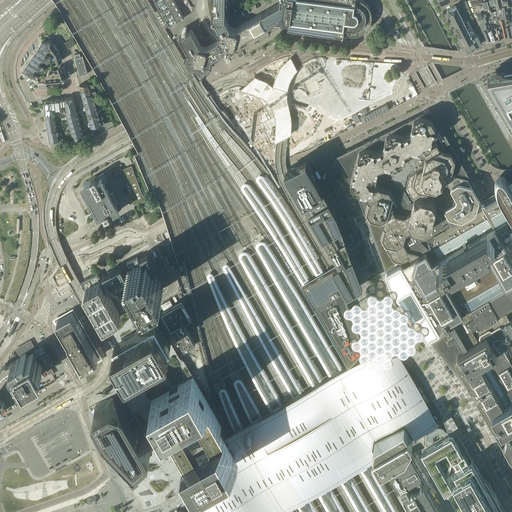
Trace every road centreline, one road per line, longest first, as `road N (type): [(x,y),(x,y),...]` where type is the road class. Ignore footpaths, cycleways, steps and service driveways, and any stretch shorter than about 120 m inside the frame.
road 1 (residential): [(511,384),(384,143)]
road 2 (tertiary): [(511,233),(412,53)]
road 3 (secondary): [(16,306),(34,243),(20,157)]
road 4 (unclassified): [(46,330),(75,379),(0,419)]
road 5 (residential): [(72,76),(63,44),(45,29),(19,57),(29,92)]
road 6 (unclassified): [(16,306),(47,252),(43,280),(51,306)]
